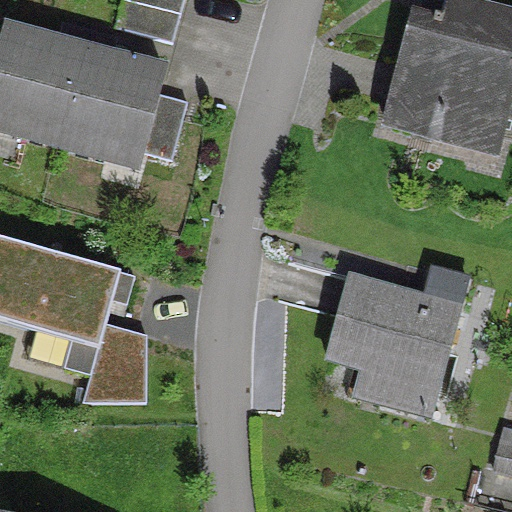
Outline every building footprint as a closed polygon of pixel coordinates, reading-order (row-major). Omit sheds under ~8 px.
[(117,0),(109,31),(167,46),(179,0),(117,0)] [(496,135),(511,74),(511,19),(459,6),(453,30),(408,18),(380,125),(429,138),(434,119),(496,135)] [(0,32),(0,133),(53,148),(79,54),(0,32)] [(182,106),(153,98),(159,75),(79,54),(53,148),(133,170),(137,155),(166,163),(182,106)] [(118,286),(0,250),(0,326),(99,356),(84,406),(149,408),(150,348),(103,333),(118,286)] [(377,407),(424,419),(454,309),(345,281),(323,363),(382,379),(377,407)] [(511,495),(511,455),(499,452),(490,490),(511,495)]
